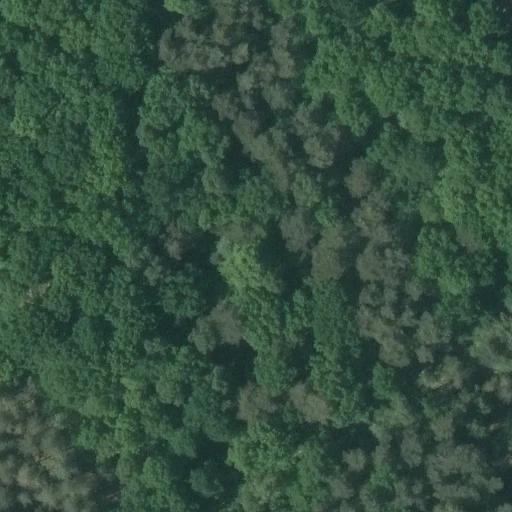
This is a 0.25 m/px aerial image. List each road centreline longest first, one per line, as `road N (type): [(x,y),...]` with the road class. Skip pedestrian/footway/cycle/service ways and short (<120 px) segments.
road 1 (track): [(195,511),(511,299)]
road 2 (track): [(112,511),(0,343)]
road 3 (track): [(511,506),(480,457),(423,424),(391,380)]
